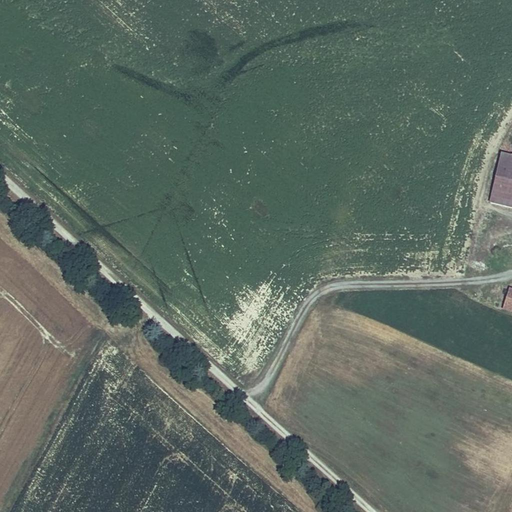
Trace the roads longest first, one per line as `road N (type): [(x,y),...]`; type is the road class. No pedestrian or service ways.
road 1 (track): [(0,170),(370,511)]
road 2 (track): [(511,276),(331,285),(313,296),(271,379),(250,399)]
